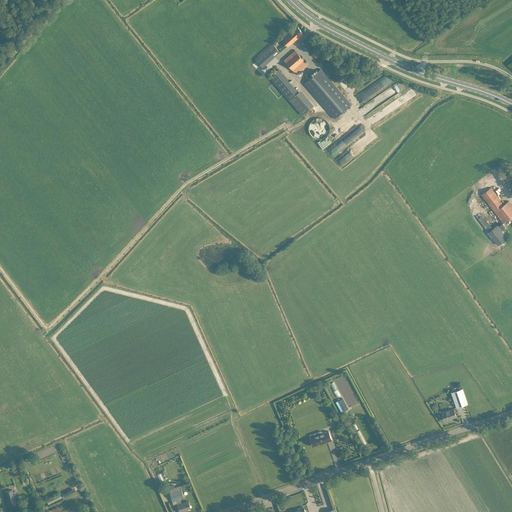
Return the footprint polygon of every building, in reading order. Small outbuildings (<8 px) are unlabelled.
[(289,46),(300,36),(304,33),(298,27),(291,33),(289,31),(285,34),(281,38),(289,46)] [(280,52),(272,44),(255,59),(263,67),(280,52)] [(297,74),(304,68),(308,64),(295,50),(285,59),(297,74)] [(316,50),(311,54),(316,58),(320,54),(316,50)] [(269,77),(289,99),(303,115),(314,105),(301,90),(299,91),(279,69),(269,77)] [(321,102),(328,110),(335,118),(351,104),(321,69),(317,72),(305,83),(321,102)] [(388,86),(393,82),(388,76),(383,80),(388,86)] [(311,135),(328,138),(331,120),(313,118),(311,135)] [(334,159),(354,141),(350,136),(329,154),(334,159)] [(362,146),(337,162),(340,167),(365,151),(362,146)] [(504,222),(511,216),(511,204),(509,201),(504,205),(491,188),(487,191),(482,194),(504,222)] [(478,219),(488,232),(498,245),(508,237),(498,224),(493,228),(483,215),(482,214),(481,215),(480,214),(478,215),(477,215),(476,216),(478,219)] [(338,399),(342,397),(336,383),(332,385),(338,399)] [(451,392),(455,403),(456,407),(468,404),(466,399),(463,389),(451,392)] [(343,398),(338,401),(343,411),(348,409),(343,398)] [(441,412),(443,416),(444,420),(456,416),(454,408),(441,412)] [(312,446),(320,443),(320,444),(332,440),(328,430),(322,432),(322,430),(310,435),(310,437),(309,437),(312,446)] [(14,472),(21,470),(19,464),(12,466),(14,472)] [(191,508),(190,503),(189,501),(181,503),(180,498),(184,497),(181,486),(176,487),(174,484),(168,487),(172,500),(174,504),(178,503),(180,511),(182,511),(185,511),(185,510),(191,508)] [(5,491),(9,504),(16,502),(15,501),(14,498),(17,497),(16,495),(15,491),(13,491),(12,490),(10,490),(5,491)]
